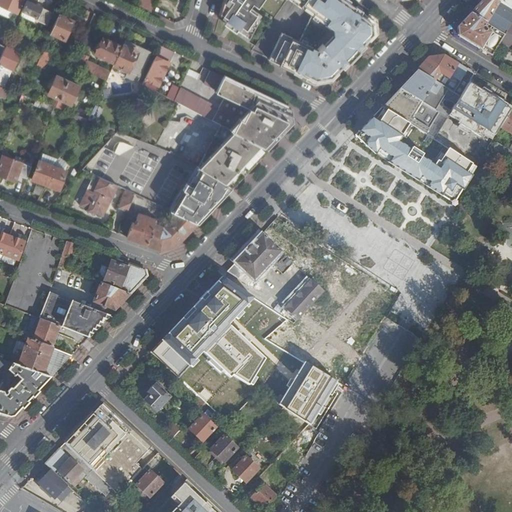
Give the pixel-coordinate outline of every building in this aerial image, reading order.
[(0,0),(0,5),(17,14),(23,0),(0,0)] [(28,0),(23,11),(37,18),(42,8),(28,0)] [(140,0),(137,6),(150,12),(155,2),(151,0),(140,0)] [(255,0),(225,0),(219,17),(227,21),(226,24),(251,38),(259,21),(254,18),(258,13),(250,8),(253,3),(255,0)] [(346,67),(360,52),(359,51),(367,43),(377,33),(376,21),(345,0),(290,0),(300,8),(301,7),(312,14),(298,42),(281,34),(269,60),(315,82),(333,79),(341,71),(345,66),(346,67)] [(511,6),(502,0),(483,0),(482,2),(472,11),(507,33),(511,25),(511,6)] [(82,22),(88,26),(95,13),(88,10),(82,22)] [(507,33),(472,11),(465,19),(459,26),(460,33),(494,54),(503,39),(507,33)] [(59,14),(48,38),(51,39),(53,34),(65,39),(73,21),(59,14)] [(511,25),(507,33),(503,39),(511,44),(511,25)] [(94,55),(114,63),(117,59),(121,47),(103,38),(94,55)] [(140,47),(126,40),(121,47),(117,59),(131,65),(129,69),(140,74),(148,56),(139,53),(140,47)] [(156,91),(174,50),(161,45),(142,84),(156,91)] [(20,53),(6,47),(0,60),(0,85),(3,87),(4,87),(11,70),(12,71),(20,53)] [(139,53),(148,56),(150,52),(140,47),(139,53)] [(43,49),(36,65),(45,69),(52,54),(43,49)] [(78,66),(106,81),(110,73),(86,61),(88,57),(84,54),(78,66)] [(445,54),(429,57),(419,68),(462,94),(475,72),(445,54)] [(462,94),(419,68),(411,76),(401,86),(440,110),(449,115),(462,94)] [(199,74),(189,69),(185,76),(196,81),(199,74)] [(287,128),(294,121),(291,110),(209,70),(203,84),(225,95),(218,109),(179,89),(178,91),(174,100),(221,124),(268,149),(281,136),(287,128)] [(48,94),(59,99),(67,81),(56,75),(48,94)] [(132,92),(132,82),(117,82),(117,80),(112,80),(111,92),(132,92)] [(67,81),(59,99),(71,104),(78,86),(67,81)] [(440,110),(401,86),(393,94),(389,99),(384,105),(428,132),(436,115),(440,110)] [(166,96),(174,100),(178,91),(170,87),(166,96)] [(97,121),(103,108),(95,105),(89,117),(97,121)] [(370,120),(352,139),(405,174),(455,203),(463,190),(477,167),(428,132),(384,105),(370,120)] [(511,109),(502,125),(511,130),(511,109)] [(449,115),(440,110),(436,115),(446,121),(449,115)] [(249,168),(268,149),(221,124),(198,166),(232,187),(249,168)] [(510,160),(511,156),(511,144),(510,147),(495,138),(489,147),(510,160)] [(53,166),(59,159),(42,152),(39,160),(53,166)] [(19,176),(27,179),(31,166),(3,156),(0,164),(0,175),(8,179),(16,182),(19,176)] [(70,163),(59,159),(53,166),(67,171),(70,163)] [(34,193),(39,196),(46,185),(53,166),(39,160),(32,180),(37,182),(34,193)] [(53,166),(46,185),(59,190),(67,171),(53,166)] [(228,191),(232,187),(198,166),(196,170),(188,184),(186,183),(174,211),(179,214),(198,223),(222,198),(225,195),(228,191)] [(110,181),(96,174),(79,205),(88,210),(87,212),(93,215),(95,212),(104,217),(121,186),(110,181)] [(120,208),(129,212),(137,194),(129,190),(120,208)] [(184,236),(198,223),(179,214),(165,228),(156,227),(157,222),(137,218),(134,227),(131,226),(127,237),(159,249),(175,246),(184,236)] [(250,247),(230,268),(251,281),(271,260),(284,272),(303,252),(269,227),(250,247)] [(0,252),(3,254),(10,235),(0,231),(0,252)] [(26,241),(10,235),(3,254),(19,260),(26,241)] [(67,268),(77,243),(69,240),(68,243),(60,265),(67,268)] [(143,280),(148,275),(146,269),(130,263),(128,266),(113,260),(109,267),(104,265),(100,278),(123,287),(122,289),(131,292),(143,280)] [(248,385),(264,358),(228,325),(236,318),(238,319),(243,313),(241,311),(255,299),(222,277),(150,353),(178,378),(188,366),(192,368),(198,361),(196,359),(202,353),(210,360),(208,362),(221,373),(223,371),(229,379),(231,375),(248,385)] [(308,308),(325,293),(315,280),(288,304),(299,316),(308,308)] [(123,301),(131,292),(122,289),(104,282),(103,284),(97,301),(116,308),(123,301)] [(62,326),(89,337),(100,326),(105,320),(111,315),(97,309),(93,308),(50,291),(40,317),(62,326)] [(58,337),(62,326),(40,317),(33,315),(24,336),(28,337),(54,347),(58,337)] [(43,373),(54,347),(28,337),(25,344),(23,344),(21,350),(22,351),(18,364),(43,373)] [(63,365),(73,354),(54,347),(43,373),(52,376),(63,365)] [(7,369),(12,362),(0,357),(0,374),(2,377),(7,369)] [(34,396),(52,376),(43,373),(18,364),(13,362),(12,362),(7,369),(15,377),(18,375),(22,379),(13,388),(12,387),(8,391),(10,392),(7,395),(4,394),(4,392),(0,390),(0,414),(5,416),(17,414),(34,396)] [(342,385),(304,362),(278,405),(316,428),(342,385)] [(171,397),(156,384),(152,388),(147,393),(150,396),(146,400),(157,411),(171,397)] [(205,404),(199,398),(192,406),(193,416),(205,404)] [(107,406),(100,406),(87,420),(64,444),(87,466),(118,496),(132,481),(143,470),(136,463),(151,447),(107,406)] [(189,429),(202,442),(215,428),(202,415),(189,429)] [(175,436),(180,429),(173,423),(168,430),(175,436)] [(224,462),(237,448),(224,437),(212,450),(224,462)] [(202,442),(189,455),(193,459),(206,445),(202,442)] [(87,466),(64,444),(60,448),(82,471),(87,466)] [(82,471),(60,448),(54,455),(46,463),(52,470),(57,474),(59,472),(74,487),(80,482),(76,477),(82,471)] [(247,484),(259,470),(247,458),(234,471),(247,484)] [(145,467),(143,470),(132,481),(149,497),(162,483),(145,467)] [(57,474),(52,470),(45,478),(39,484),(55,499),(68,486),(57,474)] [(274,496),(263,486),(253,497),(264,507),(274,496)] [(202,511),(191,502),(182,511),(202,511)]
